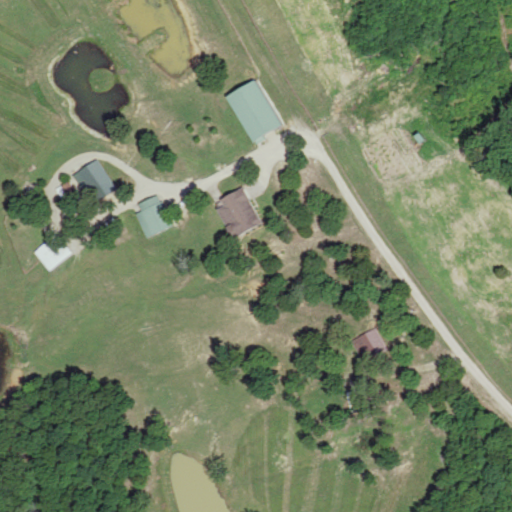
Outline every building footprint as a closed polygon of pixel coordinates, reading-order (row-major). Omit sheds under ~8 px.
[(260,81),(230,96),(254,143),(284,127),(260,81)] [(264,225),(247,189),(219,202),(236,238),(264,225)] [(174,226),(161,196),(140,204),(144,212),(138,215),(148,237),(174,226)] [(36,253),(51,271),(75,252),(59,233),(36,253)] [(360,361),(384,357),(380,332),(357,336),(360,361)] [(350,392),(351,410),(361,410),(360,391),(350,392)]
